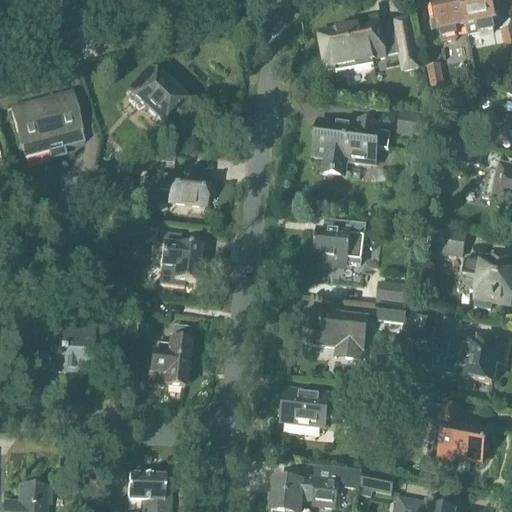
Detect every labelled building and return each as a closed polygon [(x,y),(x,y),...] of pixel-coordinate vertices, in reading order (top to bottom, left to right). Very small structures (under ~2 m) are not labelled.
[(456,32),(467,30),(461,0),(458,0),(432,6),(439,36),(441,35),(444,45),(458,42),(456,32)] [(461,0),(467,30),(468,40),(480,38),(495,35),(493,25),(495,24),(489,0),(461,0)] [(378,30),(378,26),(339,33),(318,37),(322,55),(317,56),(312,60),(312,66),(315,72),(322,74),(326,74),(335,72),(353,69),(354,73),(373,69),(372,64),(384,61),(383,56),(400,53),(395,27),(378,30)] [(511,30),(503,33),(506,49),(487,69),(496,77),(511,61),(511,30)] [(417,50),(400,53),(404,75),(421,72),(417,50)] [(441,68),(429,71),(434,95),(447,93),(441,68)] [(171,136),(193,111),(149,71),(127,95),(130,98),(127,103),(139,113),(143,110),(160,125),(158,128),(168,138),(171,135),(171,136)] [(21,152),(81,136),(70,98),(35,108),(35,110),(12,116),(12,114),(10,114),(21,152)] [(426,141),(429,118),(397,114),(395,137),(426,141)] [(486,128),(467,123),(464,135),(483,140),(486,128)] [(386,153),(388,136),(379,135),(379,132),(377,132),(377,127),(356,125),(356,129),(318,124),(317,129),(313,131),(312,139),(316,141),(313,161),(324,162),(322,178),(344,181),(346,165),(373,169),(376,152),(386,153)] [(483,157),(463,152),(460,165),(481,170),(483,157)] [(427,163),(410,161),(407,188),(424,190),(427,163)] [(89,220),(104,221),(109,171),(94,170),(89,220)] [(501,175),(491,173),(484,201),(495,204),(494,205),(497,206),(499,210),(505,212),(508,209),(511,209),(511,175),(502,173),(501,175)] [(207,196),(206,196),(207,182),(172,177),(172,180),(160,178),(158,193),(169,195),(168,206),(204,210),(205,206),(206,206),(207,206),(208,206),(209,205),(210,204),(211,203),(211,202),(211,201),(211,199),(210,198),(209,197),(208,196),(207,196)] [(87,218),(91,186),(61,183),(58,215),(87,218)] [(20,216),(14,191),(0,194),(0,196),(6,219),(18,216),(20,216)] [(110,221),(126,223),(130,194),(113,192),(110,221)] [(334,266),(347,267),(358,268),(364,227),(352,226),(336,224),(335,235),(316,233),(313,258),(314,259),(313,269),(334,271),(334,266)] [(436,254),(440,255),(461,259),(465,237),(426,230),(423,247),(436,250),(436,254)] [(180,239),(159,237),(158,249),(162,250),(159,272),(160,272),(159,288),(183,291),(183,286),(196,287),(196,286),(200,287),(202,273),(202,272),(203,268),(199,267),(200,251),(179,249),(180,239)] [(511,269),(507,268),(507,265),(495,263),(494,266),(482,264),(482,267),(465,264),(462,276),(479,280),(475,303),(476,303),(474,314),(493,318),(495,306),(509,309),(511,300),(511,299),(511,269)] [(379,287),(377,303),(407,307),(408,290),(379,287)] [(153,301),(132,299),(132,313),(152,315),(153,301)] [(405,310),(377,306),(375,323),(403,327),(405,310)] [(358,365),(360,354),(363,354),(367,321),(306,314),(302,347),(335,351),(334,362),(358,365)] [(415,346),(418,346),(431,349),(432,342),(437,319),(411,314),(406,344),(415,346)] [(49,334),(48,359),(33,358),(33,370),(47,370),(47,375),(91,376),(92,335),(78,335),(78,329),(54,328),(54,334),(49,334)] [(187,379),(185,378),(188,348),(190,332),(174,330),(172,345),(169,345),(168,349),(155,348),(154,358),(151,358),(148,389),(184,393),(184,390),(185,390),(187,390),(188,389),(189,388),(189,386),(189,385),(189,384),(189,382),(189,381),(188,380),(187,379)] [(444,379),(457,381),(461,382),(476,385),(492,388),(496,369),(503,370),(507,349),(465,340),(464,348),(450,345),(448,357),(445,371),(444,379)] [(362,391),(359,410),(382,414),(386,395),(362,391)] [(347,408),(332,407),(333,401),(328,400),(328,399),(285,394),(281,426),(324,431),(325,423),(346,425),(347,408)] [(462,415),(441,411),(438,428),(443,429),(437,460),(454,463),(454,461),(482,467),(484,458),(487,456),(488,447),(486,444),(487,437),(459,431),(462,415)] [(315,470),(314,483),(300,481),(298,485),(274,482),(270,511),(299,511),(300,503),(312,504),(311,511),(316,511),(335,511),(338,492),(355,494),(358,475),(315,470)] [(359,493),(391,500),(395,483),(362,476),(359,493)] [(127,479),(126,504),(141,505),(140,511),(169,511),(171,494),(163,494),(164,481),(127,479)] [(44,511),(45,493),(19,492),(18,510),(3,509),(2,511),(44,511)] [(426,508),(398,502),(395,511),(439,511),(440,508),(427,506),(426,508)]
